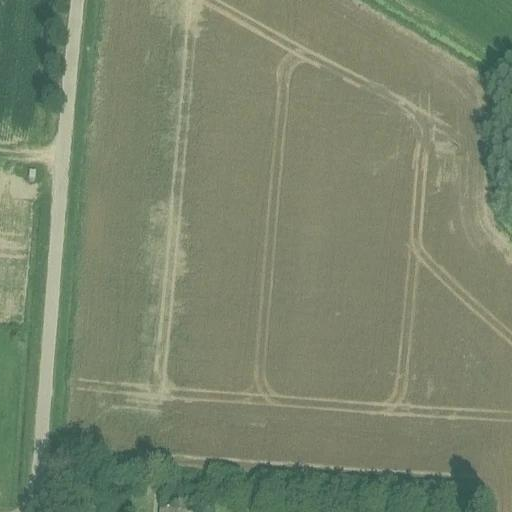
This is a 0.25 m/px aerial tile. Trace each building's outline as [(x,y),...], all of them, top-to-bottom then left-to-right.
[(236,499),(254,499),(254,478),(236,478),(236,499)] [(306,492),(304,501),(323,505),(325,496),(306,492)] [(339,511),(359,511),(359,492),(339,493),(339,511)] [(376,492),(373,511),(393,511),(395,494),(376,492)] [(465,511),(462,501),(442,508),(443,511),(465,511)]
